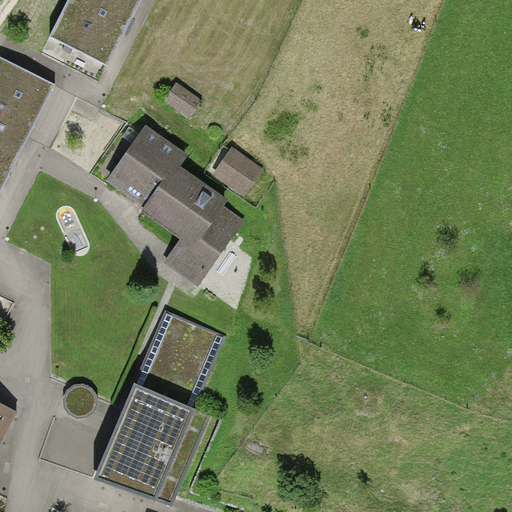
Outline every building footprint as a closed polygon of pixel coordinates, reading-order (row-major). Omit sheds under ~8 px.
[(140,0),(71,0),(51,40),(106,67),(140,0)] [(0,188),(53,85),(0,58),(0,188)] [(177,84),(165,101),(188,118),(201,101),(177,84)] [(189,158),(146,127),(106,182),(139,206),(144,209),(141,213),(181,242),(165,264),(198,287),(245,222),(225,207),(229,203),(181,168),(189,158)] [(232,149),(213,176),(243,197),(262,169),(232,149)] [(225,336),(167,313),(136,388),(134,388),(119,425),(95,484),(156,509),(158,504),(172,510),(211,416),(194,410),(225,336)] [(0,448),(18,414),(0,404),(0,448)]
